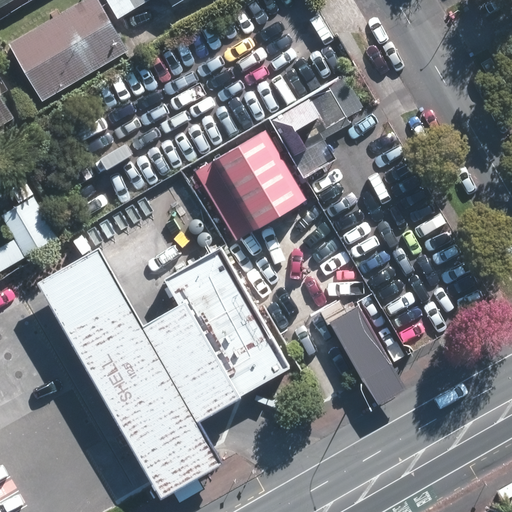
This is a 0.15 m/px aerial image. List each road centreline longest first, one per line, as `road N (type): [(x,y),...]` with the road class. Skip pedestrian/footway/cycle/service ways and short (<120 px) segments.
road 1 (residential): [(511,196),(396,0)]
road 2 (primary): [(324,511),(511,406)]
